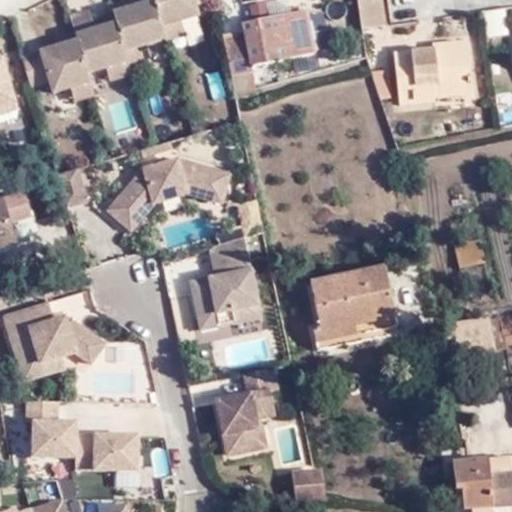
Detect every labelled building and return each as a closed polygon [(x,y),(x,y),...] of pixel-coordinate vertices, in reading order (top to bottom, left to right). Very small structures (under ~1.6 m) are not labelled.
[(54,49),(20,59),(30,89),(49,83),(53,95),(68,89),(88,83),(85,75),(105,70),(127,64),(123,51),(145,43),(162,37),(159,26),(180,19),(196,13),(193,1),(195,0),(130,0),(132,5),(111,11),(112,16),(115,25),(92,31),(88,22),(85,12),(66,19),(71,33),(74,43),(54,49)] [(119,0),(108,4),(111,11),(132,5),(130,0),(119,0)] [(331,0),(334,23),(344,22),(342,0),(331,0)] [(371,0),(355,0),(360,32),(384,27),(379,1),(371,1),(371,0)] [(289,6),(241,13),(242,22),(290,14),(289,6)] [(112,16),(88,22),(92,31),(115,25),(112,16)] [(159,26),(162,37),(183,31),(180,19),(159,26)] [(244,52),(226,56),(232,87),(236,101),(256,97),(253,82),(251,75),(293,68),(293,64),(288,36),(286,26),(241,33),(242,38),(244,52)] [(310,32),(288,36),(293,64),(316,60),(310,32)] [(51,40),(54,49),(74,43),(71,33),(51,40)] [(222,42),(226,56),(244,52),(242,38),(222,42)] [(148,58),(145,43),(123,51),(127,64),(148,58)] [(434,88),(473,82),(470,57),(464,58),(461,43),(434,47),(434,54),(396,60),(402,110),(436,106),(436,98),(434,88)] [(1,64),(0,64),(0,123),(17,119),(15,113),(1,64)] [(130,76),(127,64),(105,70),(109,83),(130,76)] [(374,71),(378,99),(393,97),(389,69),(374,71)] [(474,92),(473,82),(434,88),(436,98),(474,92)] [(91,96),(88,83),(68,89),(53,95),(56,106),(71,102),(91,96)] [(109,215),(132,234),(155,208),(189,197),(222,208),(231,178),(179,163),(144,174),(109,215)] [(78,172),(59,179),(68,211),(88,204),(78,172)] [(11,198),(0,200),(0,246),(12,244),(7,222),(30,215),(25,199),(13,202),(11,198)] [(241,325),(261,321),(253,274),(251,273),(246,242),(241,243),(238,230),(221,235),(225,248),(212,251),(217,280),(211,281),(217,317),(239,313),(241,325)] [(480,240),(455,244),(460,269),(485,264),(480,240)] [(310,280),(320,325),(320,329),(396,313),(385,264),(310,280)] [(217,317),(211,281),(192,284),(201,333),(241,325),(239,313),(217,317)] [(48,305),(5,318),(16,355),(36,349),(41,367),(61,361),(77,356),(92,367),(106,347),(66,320),(65,320),(64,316),(52,320),(48,305)] [(398,326),(396,313),(320,329),(320,325),(312,327),(318,350),(365,340),(364,333),(398,326)] [(511,315),(501,317),(503,332),(511,331),(511,315)] [(503,332),(501,317),(491,319),(495,350),(505,349),(503,332)] [(495,350),(491,319),(481,320),(448,325),(448,326),(450,354),(495,350)] [(36,349),(16,355),(25,384),(65,371),(61,361),(41,367),(36,349)] [(249,397),(217,403),(228,458),(263,451),(267,450),(263,430),(259,431),(257,422),(276,418),(271,395),(279,393),(274,371),(245,377),(249,397)] [(140,430),(80,431),(80,417),(60,417),(60,400),(28,400),(29,457),(76,456),(77,471),(141,470),(140,430)] [(268,423),(282,473),(315,464),(301,414),(268,423)] [(511,482),(511,476),(507,458),(448,464),(452,491),(459,490),(462,511),(469,511),(492,511),(492,509),(508,507),(511,506),(511,482)] [(319,485),(316,471),(289,473),(293,502),(295,505),(322,501),(319,485)] [(57,479),(35,485),(41,503),(62,497),(57,479)] [(11,511),(6,511),(61,511),(58,501),(22,511),(11,511)]
